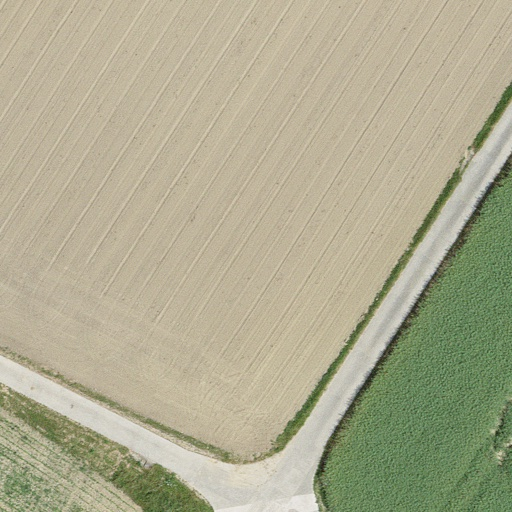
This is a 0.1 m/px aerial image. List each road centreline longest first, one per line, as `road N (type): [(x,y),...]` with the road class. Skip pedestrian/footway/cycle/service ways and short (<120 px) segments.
road 1 (track): [(265,511),(511,126)]
road 2 (track): [(273,511),(0,371)]
